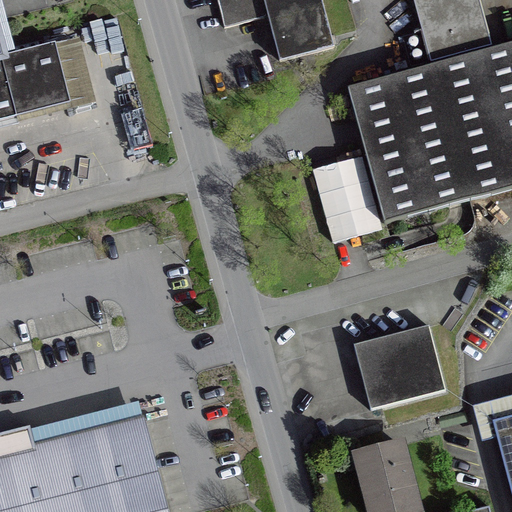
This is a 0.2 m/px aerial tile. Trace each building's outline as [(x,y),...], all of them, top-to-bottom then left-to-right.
[(278,65),(332,51),(319,0),(214,0),(223,31),(266,19),(278,65)] [(411,0),(429,65),(431,65),(432,68),(490,52),(489,50),(490,48),(477,0),(411,0)] [(0,123),(72,105),(56,45),(0,59),(0,123)] [(511,46),(490,52),(432,68),(345,92),(383,228),(511,192),(511,46)] [(444,394),(427,329),(352,348),(369,413),(444,394)] [(463,413),(437,420),(440,430),(466,424),(463,413)] [(511,414),(493,419),(511,491),(511,414)] [(163,511),(140,424),(120,429),(0,459),(0,511),(163,511)] [(414,511),(398,447),(357,458),(370,511),(414,511)]
